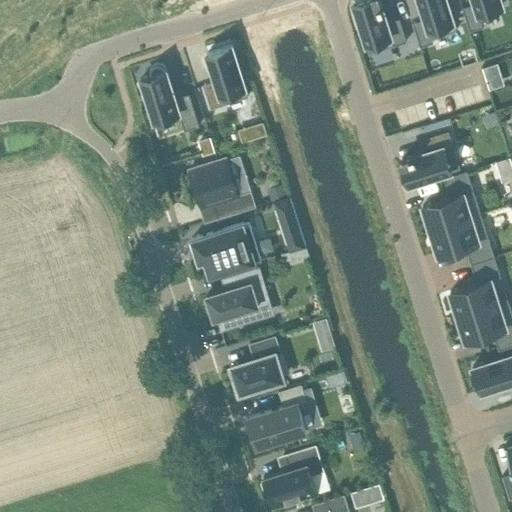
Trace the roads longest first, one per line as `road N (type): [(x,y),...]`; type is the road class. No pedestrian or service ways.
road 1 (residential): [(325,0),(466,439)]
road 2 (residential): [(56,110),(118,167),(232,511)]
road 3 (unclassified): [(56,110),(88,58),(270,0)]
